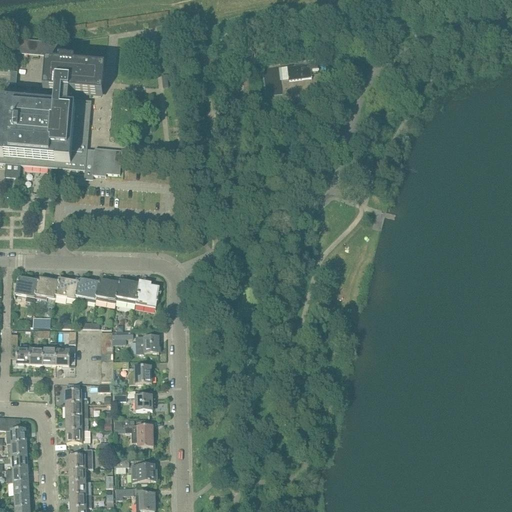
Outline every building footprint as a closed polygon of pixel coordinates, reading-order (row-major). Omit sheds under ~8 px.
[(13,46),(12,53),(25,54),(26,41),(14,40),(13,46)] [(48,43),(47,56),(59,57),(60,57),(61,44),(48,43)] [(59,66),(46,65),(43,93),(55,94),(55,100),(0,95),(0,165),(85,173),(84,177),(106,179),(106,176),(120,177),(122,153),(95,150),(94,156),(87,155),(91,103),(62,101),(63,95),(103,99),(105,70),(75,68),(75,64),(68,63),(68,62),(59,61),(59,63),(60,63),(59,66)] [(287,68),(289,82),(312,79),(310,65),(287,68)] [(278,67),(262,69),(265,95),(281,94),(278,67)] [(15,296),(26,298),(26,301),(34,303),(35,300),(38,282),(18,279),(17,285),(15,296)] [(38,279),(38,282),(35,300),(46,302),(47,299),(55,301),(56,298),(58,283),(38,279)] [(56,298),(76,301),(76,298),(78,284),(58,280),(58,283),(56,298)] [(76,298),(76,301),(95,305),(96,302),(96,299),(99,284),(79,281),(78,284),(76,298)] [(96,299),(96,302),(116,305),(116,302),(117,299),(119,285),(99,281),(99,284),(96,299)] [(117,299),(116,302),(136,306),(139,285),(119,282),(119,285),(117,299)] [(140,283),(139,285),(136,306),(156,309),(157,303),(158,303),(158,301),(158,300),(160,289),(151,288),(151,285),(140,283)] [(34,329),(50,330),(50,320),(34,320),(34,329)] [(112,334),(113,341),(113,347),(117,347),(117,340),(126,340),(126,341),(133,341),(133,333),(112,334)] [(30,351),(17,351),(18,337),(11,336),(11,360),(17,360),(16,366),(30,367),(30,351)] [(159,356),(159,339),(138,339),(138,357),(159,356)] [(43,352),(43,367),(56,367),(56,352),(56,346),(50,345),(50,352),(43,352)] [(62,346),(56,346),(56,352),(56,367),(69,368),(69,352),(62,352),(62,346)] [(43,352),(30,351),(30,367),(43,367),(43,352)] [(152,386),(151,369),(135,370),(135,373),(132,373),(129,377),(129,387),(152,386)] [(81,393),(66,393),(66,407),(81,407),(88,406),(88,400),(81,401),(81,393)] [(114,403),(126,403),(126,393),(114,393),(114,403)] [(153,413),(152,404),(154,404),(154,400),(152,400),(152,398),(135,399),(136,414),(153,413)] [(81,407),(66,407),(66,420),(88,419),(88,406),(81,407)] [(88,419),(66,420),(66,433),(88,432),(88,419)] [(114,422),(115,431),(125,431),(126,435),(132,435),(132,445),(138,445),(138,450),(153,449),(153,428),(138,429),(138,427),(129,427),(129,422),(114,422)] [(26,432),(20,432),(13,432),(11,432),(7,432),(6,432),(7,446),(8,446),(26,445),(26,432)] [(88,432),(66,433),(67,446),(69,446),(74,446),(87,446),(88,446),(90,446),(90,433),(88,433),(88,432)] [(26,445),(8,446),(8,459),(12,459),(27,458),(26,445)] [(69,458),(70,471),(85,471),(93,471),(92,451),(77,452),(77,458),(69,458)] [(12,459),(13,472),(28,471),(27,458),(12,459)] [(154,474),(154,468),(132,469),(133,485),(148,484),(148,485),(150,485),(150,484),(156,484),(156,473),(154,474)] [(13,472),(6,472),(7,485),(13,485),(29,484),(28,471),(13,472)] [(85,471),(70,471),(70,484),(85,484),(85,471)] [(13,485),(14,498),(29,497),(29,484),(13,485)] [(85,484),(70,484),(70,497),(85,497),(91,497),(91,484),(85,484)] [(140,496),(136,497),(136,511),(154,511),(154,496),(147,496),(140,496)] [(30,510),(29,497),(14,498),(15,511),(30,510)] [(85,497),(70,497),(71,510),(86,510),(91,510),(91,497),(85,497)]
